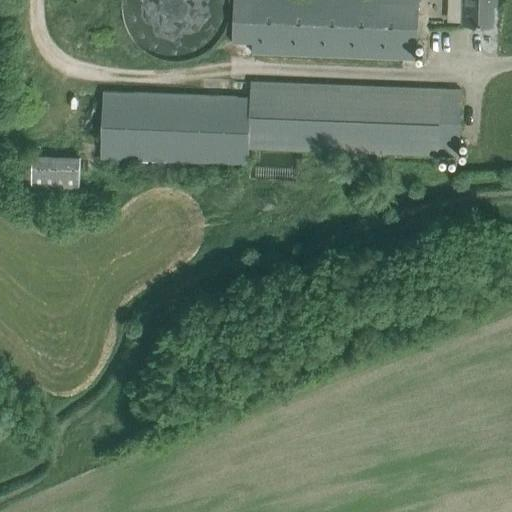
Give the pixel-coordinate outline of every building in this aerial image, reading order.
[(225,7),(225,6),(224,0),(125,0),(125,2),(125,10),(126,20),(131,30),(136,38),(144,46),(152,51),(162,55),(172,56),(179,56),(191,54),(200,50),(209,43),(215,36),(221,26),(224,16),(225,7)] [(233,0),(232,41),(252,42),(252,52),(416,59),(418,0),(233,0)] [(496,0),(464,0),(463,22),(493,23),(493,4),(496,4),(496,0)] [(461,88),(441,88),(254,81),(254,96),(107,91),(105,160),(250,166),(251,147),(458,155),(461,88)] [(79,190),(80,156),(33,154),(31,188),(79,190)]
